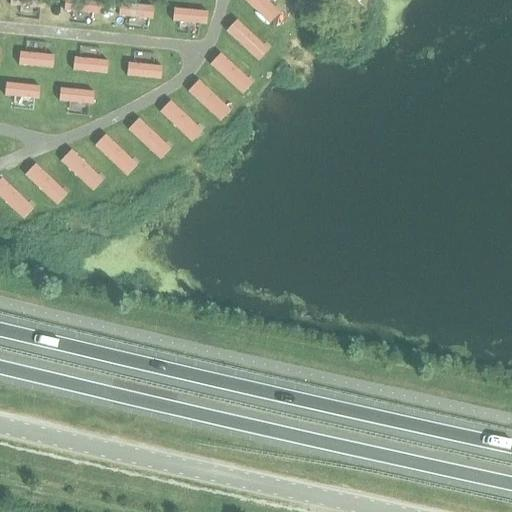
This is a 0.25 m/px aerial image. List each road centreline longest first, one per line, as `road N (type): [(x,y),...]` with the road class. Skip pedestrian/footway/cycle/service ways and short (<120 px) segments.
road 1 (trunk): [(511,447),(0,330)]
road 2 (trunk): [(0,368),(511,484)]
road 3 (unclassified): [(0,423),(390,511)]
